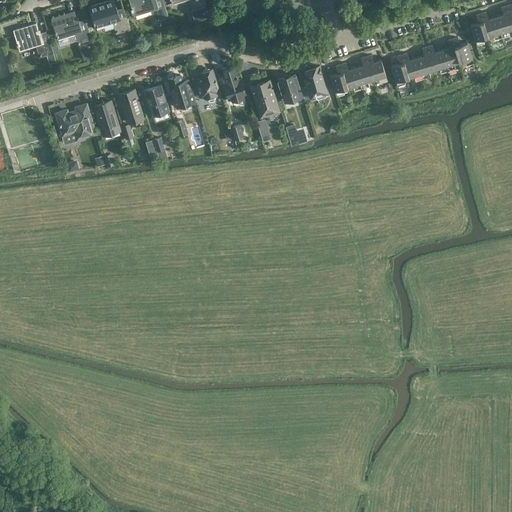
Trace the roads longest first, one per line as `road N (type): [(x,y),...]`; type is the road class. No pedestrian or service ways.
road 1 (residential): [(26,104),(207,49),(264,59),(337,39)]
road 2 (residential): [(337,39),(465,0)]
